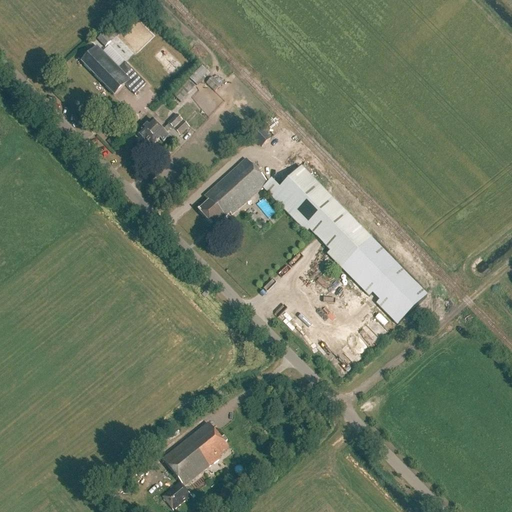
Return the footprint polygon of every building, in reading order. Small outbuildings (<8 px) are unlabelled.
[(106,37),(111,42),(118,35),(117,35),(123,28),(120,25),(114,31),(112,30),(106,37)] [(105,48),(111,43),(103,35),(97,40),(105,48)] [(117,70),(97,48),(82,62),(114,95),(125,85),(134,95),(145,85),(124,63),(117,70)] [(173,96),(181,104),(209,77),(201,69),(173,96)] [(214,93),(220,87),(212,78),(206,85),(209,88),(209,87),(214,93)] [(174,144),(189,129),(176,116),(161,131),(174,144)] [(167,138),(152,122),(138,136),(144,142),(145,140),(152,147),(160,139),(163,143),(167,138)] [(253,138),(261,148),(270,139),(261,130),(253,138)] [(267,184),(246,161),(204,198),(209,203),(198,213),(211,226),(217,220),(219,223),(229,214),(231,217),(267,184)] [(396,328),(427,298),(300,168),(279,189),(271,181),(262,190),(305,234),(308,231),(329,252),(326,255),(363,293),(366,290),(385,310),(382,313),(396,328)] [(228,450),(208,425),(162,461),(180,484),(162,498),(173,511),(191,497),(184,489),(220,460),(218,459),(228,450)]
